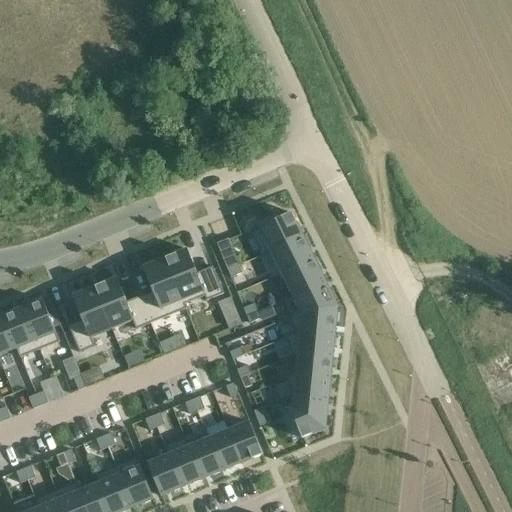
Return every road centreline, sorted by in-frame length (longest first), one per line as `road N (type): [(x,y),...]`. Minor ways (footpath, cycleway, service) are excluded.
road 1 (unclassified): [(313,144),(0,263)]
road 2 (unclassified): [(427,360),(313,144)]
road 3 (unclassified): [(313,144),(247,0)]
road 4 (residential): [(478,511),(420,397)]
